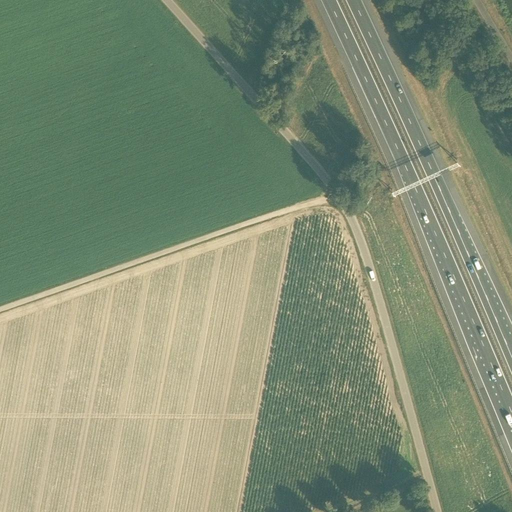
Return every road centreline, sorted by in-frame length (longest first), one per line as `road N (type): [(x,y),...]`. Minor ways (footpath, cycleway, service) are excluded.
road 1 (motorway): [(328,0),(511,416)]
road 2 (motorway): [(511,360),(350,0)]
road 3 (unclassified): [(0,310),(337,201)]
road 4 (unclassified): [(430,511),(360,249),(337,201)]
road 5 (unclassified): [(337,201),(166,0)]
